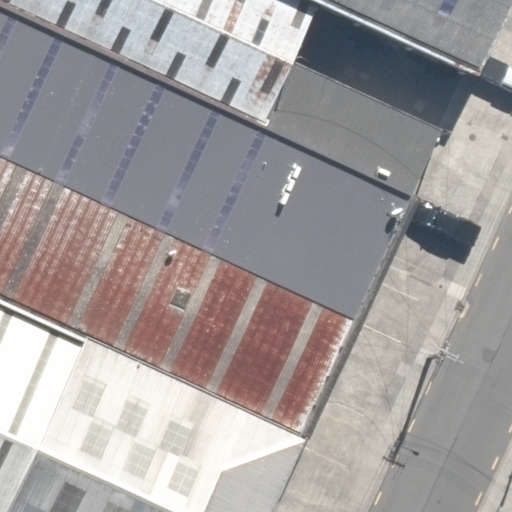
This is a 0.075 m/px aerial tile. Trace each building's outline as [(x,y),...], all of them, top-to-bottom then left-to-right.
[(309,12),(282,0),(0,0),(0,15),(405,202),(437,134),(285,64),(309,12)] [(465,84),(503,0),(282,0),(309,12),(465,84)] [(405,202),(0,15),(0,168),(347,328),(405,202)] [(347,328),(0,168),(0,308),(293,443),(347,328)] [(261,511),(293,443),(0,308),(0,511),(261,511)]
